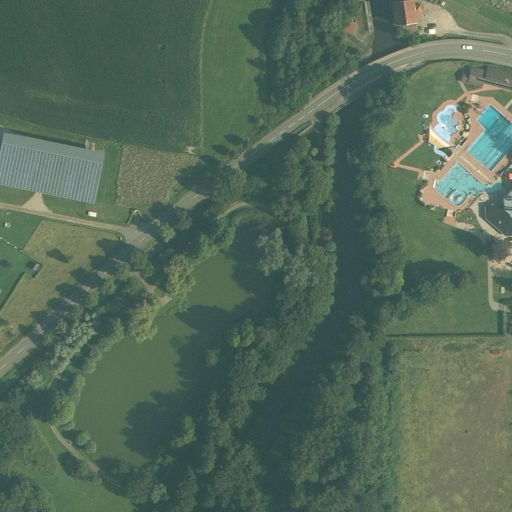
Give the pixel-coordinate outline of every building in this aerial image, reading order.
[(392,0),(397,24),(402,23),(402,26),(410,25),(410,22),(416,21),(415,14),(421,13),(420,4),(413,5),(412,0),(392,0)] [(354,33),(359,20),(349,17),(344,30),(354,33)] [(511,73),(487,67),(486,72),(483,82),(497,85),(497,86),(511,89),(511,73)] [(486,72),(470,68),(469,74),(467,81),(468,81),(483,85),(483,82),(486,72)] [(463,72),(461,81),(468,82),(468,81),(467,81),(469,74),(463,72)] [(104,152),(5,132),(0,154),(0,181),(94,201),(104,152)] [(511,188),(509,189),(507,192),(504,196),(502,198),(502,204),(485,205),(486,218),(505,235),(511,234),(511,188)]
